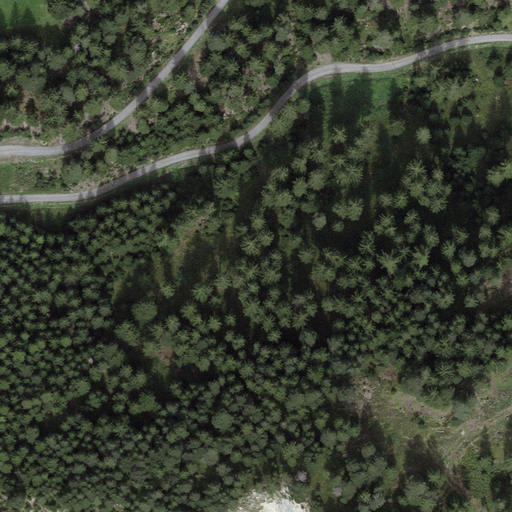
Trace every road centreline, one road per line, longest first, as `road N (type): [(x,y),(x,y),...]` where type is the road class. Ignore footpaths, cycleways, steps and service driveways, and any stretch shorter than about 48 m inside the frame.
road 1 (track): [(511,35),(297,84),(251,140),(168,160),(80,195),(0,197)]
road 2 (track): [(0,148),(74,145),(111,124),(221,0)]
